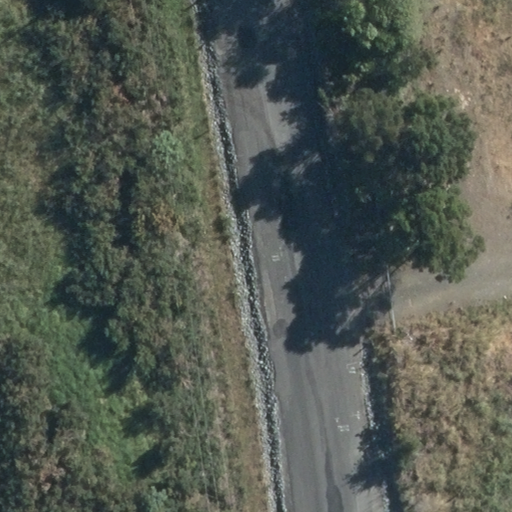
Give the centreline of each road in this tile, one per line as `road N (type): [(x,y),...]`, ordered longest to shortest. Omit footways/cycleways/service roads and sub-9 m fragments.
road 1 (unclassified): [(313,511),(309,296),(261,0)]
road 2 (track): [(309,296),(511,267)]
